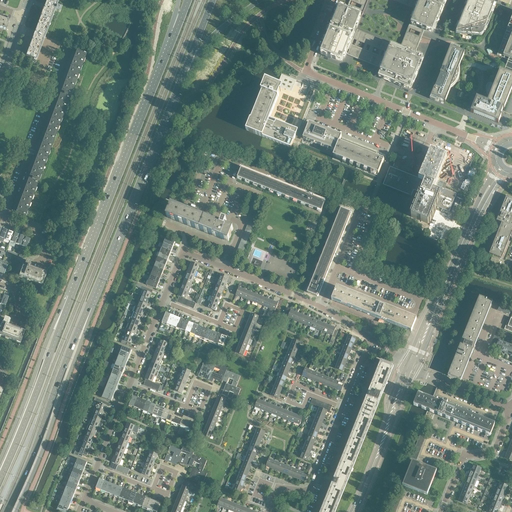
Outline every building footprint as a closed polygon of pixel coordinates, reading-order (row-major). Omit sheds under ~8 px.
[(35,60),(45,34),(53,10),(60,13),(61,8),(55,6),(57,0),(46,0),(44,7),(26,57),(35,60)] [(348,6),(350,7),(361,11),(363,9),(364,5),(365,0),(395,0),(417,9),(420,0),(350,0),(351,0),(349,4),(348,6)] [(420,0),(417,9),(410,28),(409,30),(408,34),(419,38),(421,39),(422,35),(423,33),(425,29),(432,32),(439,15),(444,0),(420,0)] [(494,4),(485,0),(468,0),(456,33),(457,33),(480,34),(481,34),(482,34),(482,33),(483,33),(483,32),(484,29),(494,4)] [(345,54),(354,31),(361,12),(361,11),(350,7),(348,6),(348,7),(347,10),(339,7),(333,23),(321,53),(342,61),(345,54)] [(357,27),(358,27),(360,22),(362,23),(365,16),(362,15),(357,27)] [(0,28),(3,29),(6,30),(10,18),(7,17),(6,20),(0,17),(0,28)] [(511,17),(497,55),(509,60),(510,59),(511,59),(511,17)] [(382,68),(391,45),(354,31),(345,54),(382,68)] [(421,39),(419,38),(408,34),(401,49),(391,45),(382,68),(379,76),(380,77),(381,77),(383,78),(386,79),(387,79),(402,85),(410,88),(412,83),(422,57),(414,54),(421,39)] [(464,53),(463,52),(450,47),(431,96),(443,102),(445,102),(445,100),(464,54),(464,53)] [(15,213),(25,216),(38,184),(35,183),(37,179),(39,180),(39,179),(54,140),(69,99),(67,99),(69,95),(71,95),(70,95),(85,55),(86,55),(76,51),(77,52),(62,92),(60,96),(30,176),(28,181),(29,181),(17,213),(16,212),(15,213)] [(511,59),(510,59),(509,60),(508,63),(506,68),(505,68),(501,71),(511,75),(511,59)] [(511,85),(511,75),(501,71),(495,85),(493,84),(492,84),(490,83),(488,84),(487,85),(486,87),(486,90),(486,92),(487,94),(488,96),(488,97),(490,99),(488,102),(476,97),(470,112),(498,123),(501,116),(500,115),(511,85)] [(316,91),(314,90),(315,89),(310,87),(306,96),(299,94),(303,84),(301,88),(294,85),(296,80),(281,74),(277,85),(265,81),(246,130),(291,148),(294,140),(298,130),(301,123),(303,123),(305,119),(316,91)] [(376,152),(345,140),(342,138),(341,141),(340,140),(341,136),(314,125),(309,123),(310,121),(305,119),(303,123),(301,123),(298,130),(294,140),(301,143),(302,144),(333,156),(332,160),(377,178),(378,174),(383,162),(384,160),(386,155),(379,152),(378,154),(376,153),(376,152)] [(456,194),(444,189),(446,186),(436,182),(441,170),(446,157),(430,150),(425,163),(418,179),(397,171),(390,168),(385,179),(383,186),(411,197),(413,191),(419,193),(420,195),(411,217),(428,224),(431,216),(435,206),(449,212),(456,194)] [(326,201),(240,167),(240,168),(241,169),(237,179),(321,213),(326,201)] [(489,254),(492,255),(501,259),(511,232),(511,198),(506,196),(496,221),(501,223),(489,254)] [(452,211),(458,213),(462,199),(457,197),(452,211)] [(221,224),(172,204),(167,217),(228,242),(233,231),(233,229),(225,226),(227,222),(223,220),(221,224)] [(318,297),(352,212),(351,211),(350,211),(350,212),(341,209),(323,253),(307,293),(317,297),(318,297)] [(10,242),(13,233),(8,231),(4,240),(10,242)] [(16,244),(19,235),(13,233),(10,242),(16,244)] [(21,246),(24,237),(19,235),(16,244),(21,246)] [(30,239),(24,237),(21,246),(26,248),(30,239)] [(165,239),(164,244),(173,247),(175,243),(165,239)] [(171,252),(173,247),(164,244),(162,248),(171,252)] [(169,257),(171,252),(162,248),(160,253),(169,257)] [(167,261),(169,257),(160,253),(158,257),(167,261)] [(165,266),(167,261),(158,257),(156,262),(165,266)] [(164,270),(165,266),(156,262),(154,267),(164,270)] [(199,265),(191,262),(189,268),(197,271),(199,265)] [(18,277),(42,286),(46,273),(29,267),(27,266),(26,267),(22,266),(18,277)] [(162,275),(164,270),(154,267),(152,271),(162,275)] [(194,277),(197,271),(189,268),(187,274),(194,277)] [(160,280),(162,275),(152,271),(151,276),(160,280)] [(192,282),(194,277),(187,274),(185,279),(192,282)] [(226,283),(229,277),(221,274),(219,280),(226,283)] [(158,284),(160,280),(151,276),(149,281),(158,284)] [(190,288),(192,282),(185,279),(182,285),(190,288)] [(224,288),(226,283),(219,280),(216,285),(224,288)] [(156,289),(158,284),(149,281),(147,285),(156,289),(157,289),(156,289)] [(192,288),(190,288),(182,285),(180,290),(188,293),(189,294),(192,288)] [(222,294),(224,288),(216,285),(214,291),(222,294)] [(244,290),(243,289),(240,288),(241,285),(239,285),(238,287),(239,288),(236,295),(241,298),(244,290)] [(142,290),(140,296),(149,299),(150,298),(151,294),(152,293),(151,293),(152,290),(141,286),(140,289),(142,290)] [(247,300),(250,292),(249,292),(245,290),(246,288),(244,287),(243,289),(244,290),(241,298),(247,300)] [(252,302),(256,294),(254,294),(251,292),(252,290),(250,289),(249,292),(250,292),(247,300),(252,302)] [(380,306),(337,289),(336,289),(332,300),(366,313),(387,321),(411,331),(416,320),(415,320),(397,313),(393,312),(392,311),(391,312),(390,311),(390,310),(388,309),(384,308),(380,306)] [(186,299),(188,293),(180,290),(178,296),(179,297),(179,296),(182,298),(185,299),(186,299)] [(220,300),(222,294),(214,291),(212,296),(220,300)] [(261,297),(260,296),(257,295),(258,292),(255,291),(254,294),(256,294),(252,302),(258,304),(261,297)] [(267,299),(266,298),(262,297),(263,294),(261,293),(260,296),(261,297),(258,304),(264,307),(267,299)] [(8,297),(2,295),(0,301),(0,304),(5,306),(8,297)] [(152,299),(150,298),(149,299),(140,296),(138,301),(147,305),(147,303),(149,300),(151,301),(152,299)] [(217,305),(220,300),(212,296),(210,302),(217,305)] [(269,309),(272,301),(271,300),(268,299),(269,297),(267,296),(266,298),(267,299),(264,307),(269,309)] [(448,376),(449,376),(460,381),(492,302),(479,297),(448,376)] [(272,298),(271,300),(272,301),(269,309),(275,311),(278,303),(273,301),(274,299),(272,298)] [(150,305),(147,303),(147,305),(138,301),(136,307),(145,310),(145,309),(147,306),(149,307),(150,305)] [(215,311),(217,305),(210,302),(208,301),(206,307),(215,311)] [(511,309),(500,305),(497,311),(504,313),(509,315),(509,313),(511,309)] [(148,310),(145,309),(145,310),(136,307),(133,312),(142,316),(143,315),(144,311),(147,312),(148,310)] [(293,320),(296,313),(295,312),(292,311),(293,308),(291,307),(289,310),(290,310),(289,313),(288,318),(293,320)] [(302,315),(301,314),(298,313),(297,313),(298,310),(296,310),(295,312),(296,313),(293,320),(299,322),(302,315)] [(142,316),(133,312),(131,318),(143,323),(143,321),(141,320),(142,317),(145,318),(146,316),(143,315),(142,316)] [(304,325),(307,317),(306,317),(303,315),(304,313),(302,312),(301,314),(302,315),(299,322),(304,325)] [(167,324),(170,315),(166,313),(162,323),(162,322),(167,324)] [(246,319),(249,320),(249,319),(256,322),(259,317),(251,314),(250,318),(247,317),(246,319)] [(313,319),(312,319),(308,317),(309,315),(307,314),(306,317),(307,317),(304,325),(310,327),(313,319)] [(171,326),(175,317),(170,315),(167,324),(171,326)] [(318,321),(317,321),(314,320),(315,317),(313,316),(312,319),(313,319),(310,327),(315,329),(318,321)] [(176,328),(180,319),(175,317),(171,326),(176,328)] [(143,323),(131,318),(129,323),(141,328),(141,327),(139,326),(140,322),(143,323)] [(324,324),(323,323),(319,322),(320,319),(318,318),(317,321),(318,321),(315,329),(321,331),(324,324)] [(181,330),(185,320),(180,319),(176,328),(181,330)] [(254,328),(256,322),(249,319),(249,320),(247,324),(245,323),(244,325),(246,326),(247,325),(254,328)] [(185,331),(189,322),(185,320),(181,330),(185,331)] [(327,333),(330,326),(328,325),(325,324),(326,321),(324,321),(323,323),(324,324),(321,331),(327,333)] [(190,333),(194,324),(189,322),(185,331),(185,334),(189,336),(190,333)] [(141,328),(129,323),(127,329),(136,333),(136,331),(138,328),(140,329),(141,328)] [(329,323),(328,325),(330,326),(327,333),(332,336),(335,337),(338,331),(335,330),(335,328),(330,326),(331,324),(329,323)] [(0,325),(0,336),(20,344),(24,333),(24,331),(7,325),(4,324),(4,325),(1,324),(0,325)] [(195,335),(199,326),(194,324),(190,333),(195,335)] [(252,333),(254,328),(247,325),(246,326),(245,330),(242,328),(241,331),(244,332),(245,330),(252,333)] [(200,337),(204,328),(199,326),(195,335),(200,337)] [(204,339),(208,330),(204,328),(200,337),(204,339)] [(139,332),(136,331),(136,333),(127,329),(124,335),(126,335),(134,338),(134,337),(135,333),(138,335),(139,332)] [(209,341),(213,332),(208,330),(204,339),(209,341)] [(250,339),(252,333),(245,330),(244,332),(243,335),(240,334),(239,336),(242,337),(242,336),(250,339)] [(214,343),(217,333),(213,332),(209,341),(214,343)] [(218,345),(222,335),(217,333),(214,343),(218,345)] [(137,338),(134,337),(134,338),(126,335),(124,341),(122,340),(121,343),(126,345),(128,342),(131,344),(132,344),(131,344),(133,339),(136,340),(137,338)] [(227,337),(222,335),(218,345),(223,346),(223,347),(227,337)] [(356,338),(348,335),(346,341),(354,344),(354,342),(355,339),(358,340),(359,338),(356,337),(356,338)] [(248,345),(250,339),(242,336),(242,337),(241,341),(238,340),(237,342),(240,343),(240,342),(248,345)] [(160,340),(158,346),(166,349),(168,343),(160,340)] [(293,340),(291,345),(298,348),(298,347),(300,343),(302,344),(303,342),(301,341),(300,343),(293,340)] [(502,351),(505,342),(499,340),(498,342),(497,344),(496,347),(495,348),(502,351)] [(357,344),(354,342),(354,344),(346,341),(344,346),(351,349),(352,348),(353,344),(356,346),(357,344)] [(245,350),(248,345),(240,342),(240,343),(238,346),(236,345),(235,347),(237,348),(238,347),(245,350)] [(508,353),(511,345),(505,342),(502,351),(508,353)] [(301,348),(298,347),(298,348),(291,345),(288,351),(296,354),(296,352),(298,349),(300,350),(301,348)] [(122,347),(121,351),(130,355),(132,350),(132,351),(132,350),(122,346),(122,347)] [(164,354),(166,349),(158,346),(156,351),(164,354)] [(355,349),(352,348),(351,349),(344,346),(342,352),(349,355),(350,354),(351,350),(354,351),(355,349)] [(243,356),(245,350),(238,347),(237,348),(236,352),(233,351),(232,353),(235,354),(236,353),(243,356)] [(128,360),(130,355),(121,351),(119,356),(128,360)] [(161,360),(164,354),(156,351),(154,357),(161,360)] [(299,354),(296,352),(296,354),(288,351),(286,356),(293,359),(294,358),(295,355),(298,356),(299,354)] [(352,355),(350,354),(349,355),(342,352),(339,357),(347,360),(347,359),(349,356),(351,357),(352,355)] [(126,364),(128,360),(119,356),(117,361),(126,364)] [(297,359),(294,358),(293,359),(286,356),(284,362),(291,365),(292,364),(293,360),(296,361),(297,359)] [(159,365),(161,360),(154,357),(151,362),(159,365)] [(350,360),(347,359),(347,360),(339,357),(337,363),(345,366),(345,365),(347,361),(349,362),(350,360)] [(124,369),(126,364),(117,361),(115,365),(124,369)] [(380,361),(320,511),(335,511),(393,366),(380,361)] [(160,366),(159,365),(151,362),(149,368),(158,371),(160,366)] [(209,381),(213,372),(215,368),(215,366),(204,362),(203,363),(203,364),(202,366),(206,367),(206,368),(208,368),(206,373),(204,372),(201,370),(198,376),(198,377),(199,376),(202,377),(202,376),(204,377),(204,378),(209,380),(209,381)] [(294,365),(292,364),(291,365),(284,362),(282,368),(289,371),(290,369),(291,366),(294,367),(294,365)] [(222,381),(227,371),(228,368),(216,363),(215,365),(215,366),(215,368),(218,369),(219,369),(220,370),(218,374),(213,372),(209,381),(212,382),(214,378),(216,379),(216,380),(222,382),(221,382),(222,383),(222,381)] [(348,366),(345,365),(345,366),(337,363),(335,369),(343,372),(344,367),(347,368),(348,366)] [(123,373),(124,369),(115,365),(113,370),(123,373)] [(156,377),(158,371),(149,368),(147,374),(155,377),(156,377)] [(189,377),(191,371),(183,368),(181,374),(189,377)] [(292,370),(290,369),(289,371),(282,368),(279,373),(287,376),(287,375),(289,371),(291,372),(292,370)] [(308,378),(311,371),(305,368),(302,376),(308,378)] [(121,378),(123,373),(113,370),(111,375),(121,378)] [(226,381),(227,382),(227,384),(236,387),(241,376),(227,371),(222,381),(225,382),(226,381)] [(313,380),(316,373),(311,371),(308,378),(313,380)] [(290,376),(287,375),(287,376),(279,373),(277,379),(285,382),(285,380),(286,377),(289,378),(290,376)] [(319,383),(322,375),(316,373),(313,380),(319,383)] [(152,382),(155,377),(147,374),(145,379),(146,380),(149,381),(151,382),(152,382)] [(186,383),(189,377),(181,374),(179,380),(186,383)] [(119,383),(121,378),(111,375),(109,379),(119,383)] [(324,385),(327,377),(322,375),(319,383),(324,385)] [(330,387),(333,380),(327,377),(324,385),(330,387)] [(117,387),(119,383),(109,379),(108,379),(107,383),(117,387)] [(288,381),(285,380),(285,382),(277,379),(275,384),(282,387),(283,386),(284,383),(287,384),(288,381)] [(184,388),(186,383),(179,380),(177,385),(184,388)] [(335,389),(338,382),(333,380),(330,387),(335,389)] [(344,384),(338,382),(335,389),(341,392),(344,384)] [(115,392),(117,387),(107,383),(105,388),(106,388),(115,392)] [(236,387),(227,384),(226,383),(226,384),(224,389),(234,393),(233,395),(232,399),(233,400),(234,400),(236,401),(241,389),(236,387)] [(286,387),(283,386),(282,387),(275,384),(273,390),(280,393),(281,392),(282,388),(285,389),(286,387)] [(182,394),(184,388),(177,385),(174,391),(182,394)] [(113,397),(115,392),(106,388),(104,393),(113,397)] [(283,393),(281,392),(280,393),(273,390),(270,396),(278,399),(280,394),(283,395),(283,393)] [(111,401),(113,397),(104,393),(102,398),(102,397),(102,398),(112,402),(112,401),(111,401)] [(426,409),(434,413),(486,433),(486,434),(486,433),(490,435),(494,426),(490,424),(489,424),(450,408),(450,407),(447,405),(447,403),(444,401),(443,404),(442,405),(438,403),(434,402),(430,400),(417,395),(414,405),(418,406),(422,408),(426,409)] [(134,407),(138,398),(133,396),(129,406),(129,405),(134,407)] [(263,402),(262,401),(259,400),(260,397),(258,396),(257,399),(258,399),(255,407),(260,409),(263,402)] [(213,403),(215,403),(216,402),(223,405),(226,400),(218,397),(216,401),(214,400),(213,403)] [(97,402),(95,408),(104,411),(105,410),(107,406),(109,407),(110,404),(97,398),(95,401),(97,402)] [(139,409),(142,400),(138,398),(134,407),(139,409)] [(266,411),(269,404),(268,403),(264,402),(265,399),(263,399),(262,401),(263,402),(260,409),(266,411)] [(143,411),(147,402),(142,400),(139,409),(143,411)] [(271,414),(274,406),(273,406),(270,404),(271,402),(269,401),(268,403),(269,404),(266,411),(271,414)] [(148,414),(148,413),(152,404),(147,402),(143,411),(143,412),(148,414)] [(221,411),(223,405),(216,402),(215,403),(214,407),(211,406),(210,408),(213,409),(214,408),(221,411)] [(277,416),(280,408),(279,408),(275,406),(276,404),(274,403),(273,406),(274,406),(271,414),(277,416)] [(152,415),(156,405),(152,404),(148,413),(152,415)] [(157,416),(161,407),(156,405),(152,415),(157,416)] [(283,418),(286,411),(284,410),(281,409),(282,406),(280,405),(279,408),(280,408),(277,416),(283,418)] [(162,418),(165,409),(161,407),(157,416),(162,418)] [(288,420),(291,413),(290,412),(286,411),(287,408),(285,407),(284,410),(286,411),(283,418),(288,420)] [(327,410),(324,409),(321,408),(319,407),(317,413),(325,416),(325,415),(327,412),(329,413),(330,411),(327,410)] [(107,411),(105,410),(104,411),(95,408),(93,413),(102,417),(103,416),(104,412),(107,413),(107,411)] [(219,416),(221,411),(214,408),(213,409),(212,413),(209,412),(208,414),(211,415),(211,414),(219,416)] [(167,420),(170,411),(165,409),(162,418),(167,420)] [(294,423),(297,415),(295,415),(292,413),(293,411),(291,410),(290,412),(291,413),(288,420),(294,423)] [(171,422),(175,413),(170,411),(167,420),(171,422)] [(297,412),(295,415),(297,415),(294,423),(299,425),(302,417),(298,415),(299,413),(297,412)] [(105,417),(103,416),(102,417),(93,413),(91,419),(100,423),(100,421),(102,418),(104,419),(105,417)] [(176,424),(180,415),(175,413),(171,422),(176,424)] [(328,416),(325,415),(325,416),(317,413),(315,419),(323,422),(323,421),(324,417),(327,418),(328,416)] [(217,422),(219,416),(211,414),(211,415),(210,418),(207,417),(206,419),(209,420),(209,419),(217,422)] [(181,426),(184,417),(180,415),(176,424),(181,426)] [(185,429),(189,418),(184,417),(181,426),(180,427),(185,429)] [(193,420),(189,418),(185,429),(189,431),(194,420),(193,420)] [(98,428),(98,427),(99,425),(102,426),(103,422),(100,421),(100,423),(91,419),(89,424),(98,428)] [(214,428),(217,422),(209,419),(209,420),(207,424),(205,423),(204,425),(206,426),(207,425),(214,428)] [(326,422),(323,421),(323,422),(315,419),(313,424),(320,427),(321,426),(322,423),(325,424),(326,422)] [(127,423),(125,428),(133,432),(137,433),(138,431),(133,430),(135,426),(127,423)] [(101,428),(98,427),(98,428),(89,424),(86,430),(95,434),(96,433),(97,429),(100,430),(101,428)] [(323,427),(321,426),(320,427),(313,424),(310,430),(318,433),(319,432),(320,428),(323,429),(323,427)] [(212,433),(214,428),(207,425),(206,426),(205,429),(202,428),(202,430),(204,431),(205,430),(212,433)] [(131,435),(133,432),(125,428),(123,434),(130,437),(135,439),(136,437),(131,435)] [(257,428),(255,434),(263,437),(263,436),(264,432),(267,433),(268,431),(265,430),(265,431),(257,428)] [(98,436),(98,435),(99,434),(96,433),(95,434),(86,430),(86,431),(88,432),(86,436),(93,439),(94,438),(95,435),(98,436)] [(210,439),(212,433),(205,430),(204,431),(203,435),(200,434),(199,436),(202,437),(202,436),(210,439)] [(321,433),(319,432),(318,433),(310,430),(308,435),(316,439),(316,437),(317,435),(318,434),(320,435),(321,433)] [(128,443),(130,437),(123,434),(121,440),(128,443)] [(266,437),(263,436),(263,437),(255,434),(253,440),(260,443),(261,441),(262,438),(265,439),(266,437)] [(319,438),(316,437),(316,439),(308,435),(306,441),(314,444),(314,443),(315,439),(318,440),(319,438)] [(96,439),(94,438),(93,439),(86,436),(84,436),(83,437),(82,439),(82,441),(91,445),(92,444),(93,440),(96,441),(96,439)] [(126,448),(128,443),(121,440),(118,445),(126,448)] [(263,442),(261,441),(260,443),(253,440),(251,445),(258,448),(259,447),(260,443),(263,445),(263,442)] [(94,445),(92,444),(91,445),(82,441),(80,447),(81,447),(89,451),(89,449),(91,446),(93,447),(94,445)] [(317,444),(314,443),(314,444),(306,441),(304,447),(311,450),(312,449),(313,445),(316,446),(317,444)] [(124,454),(126,448),(118,445),(116,451),(124,454)] [(261,448),(259,447),(258,448),(251,445),(248,451),(256,454),(256,453),(258,449),(260,450),(261,448)] [(177,462),(179,456),(181,452),(182,451),(181,450),(170,446),(170,448),(169,447),(169,448),(169,449),(169,450),(174,452),(172,457),(170,456),(167,455),(165,460),(165,461),(165,460),(168,461),(171,462),(170,462),(176,465),(177,462)] [(92,450),(89,449),(89,451),(81,447),(79,453),(77,452),(76,455),(82,458),(83,455),(87,456),(88,451),(91,452),(92,450)] [(314,450),(312,449),(311,450),(304,447),(302,452),(309,455),(310,454),(311,451),(314,452),(314,450)] [(188,467),(189,465),(193,455),(194,452),(183,448),(182,450),(181,449),(181,450),(182,451),(181,452),(185,453),(185,454),(185,453),(186,454),(185,459),(182,458),(179,456),(177,462),(180,463),(180,462),(183,463),(182,464),(188,466),(188,467)] [(122,459),(124,454),(116,451),(114,456),(122,459)] [(158,454),(150,451),(148,457),(155,460),(158,454)] [(259,454),(256,453),(256,454),(248,451),(246,456),(254,459),(254,458),(256,455),(258,456),(259,454)] [(312,455),(310,454),(309,455),(302,452),(299,458),(307,461),(309,456),(311,457),(312,455)] [(207,460),(193,455),(189,465),(192,466),(191,467),(192,468),(194,468),(196,463),(201,465),(200,467),(199,467),(198,470),(202,472),(207,460)] [(119,465),(122,459),(114,456),(112,462),(115,464),(118,465),(119,465)] [(257,459),(254,458),(254,459),(246,456),(244,462),(251,465),(252,464),(253,460),(256,461),(257,459)] [(153,466),(155,460),(148,457),(146,463),(153,466)] [(78,459),(76,463),(85,467),(87,463),(77,459),(78,459)] [(271,469),(274,461),(269,459),(266,466),(271,469)] [(277,471),(280,463),(274,461),(271,469),(277,471)] [(427,495),(437,471),(412,461),(402,486),(427,495)] [(254,465),(252,464),(251,465),(244,462),(242,468),(249,470),(250,469),(251,466),(254,467),(255,465),(254,465)] [(83,472),(85,467),(76,463),(74,468),(83,472)] [(151,471),(153,466),(146,463),(144,468),(151,471)] [(283,473),(286,466),(280,463),(277,471),(283,473)] [(473,465),(470,471),(479,475),(481,468),(473,465)] [(288,475),(291,468),(286,466),(283,473),(288,475)] [(81,477),(83,472),(74,468),(72,473),(81,477)] [(149,477),(151,471),(144,468),(141,474),(149,477)] [(198,470),(194,468),(192,468),(193,468),(190,473),(191,474),(190,476),(189,476),(188,479),(194,481),(195,478),(196,476),(200,477),(200,479),(199,479),(200,479),(198,483),(200,484),(199,484),(200,485),(201,484),(202,485),(207,473),(202,472),(198,470)] [(252,470),(250,469),(249,470),(242,468),(240,473),(247,476),(247,475),(249,472),(251,473),(252,470)] [(294,477),(297,470),(291,468),(288,475),(294,477)] [(299,480),(302,472),(297,470),(294,477),(299,480)] [(476,481),(479,475),(470,471),(468,477),(476,481)] [(308,475),(302,472),(299,480),(305,482),(308,475)] [(80,481),(81,477),(72,473),(70,477),(80,481)] [(250,476),(247,475),(247,476),(240,473),(237,479),(245,482),(245,481),(247,477),(249,478),(250,476)] [(78,486),(80,481),(70,477),(68,482),(78,486)] [(474,487),(476,481),(468,477),(465,483),(474,487)] [(101,490),(105,481),(100,479),(96,488),(96,489),(96,488),(101,490)] [(248,482),(245,481),(245,482),(237,479),(235,484),(243,487),(243,486),(244,483),(247,484),(248,482)] [(105,492),(109,483),(105,481),(101,490),(105,492)] [(179,487),(181,488),(182,487),(190,490),(191,487),(192,488),(193,485),(184,481),(182,486),(180,485),(179,487)] [(76,490),(78,486),(68,482),(67,487),(76,490)] [(110,494),(114,485),(109,483),(105,492),(110,494)] [(472,492),(474,487),(465,483),(463,489),(472,492)] [(500,483),(497,489),(506,492),(508,486),(500,483)] [(246,487),(243,486),(243,487),(235,484),(233,490),(240,493),(242,488),(245,489),(246,487)] [(115,496),(118,486),(114,485),(110,494),(115,496)] [(119,498),(123,488),(118,486),(115,496),(119,498)] [(74,495),(76,490),(67,487),(65,491),(74,495)] [(187,495),(190,490),(182,487),(181,488),(180,491),(178,490),(177,493),(179,494),(180,492),(187,495)] [(124,499),(128,490),(123,488),(119,498),(124,499)] [(469,498),(472,492),(463,489),(461,495),(469,498)] [(503,498),(506,492),(497,489),(495,495),(503,498)] [(129,501),(132,492),(128,490),(124,499),(129,501)] [(72,500),(74,495),(65,491),(63,496),(72,500)] [(133,503),(137,494),(132,492),(129,501),(128,502),(133,504),(133,503)] [(185,501),(187,495),(180,492),(179,494),(178,497),(175,496),(174,498),(177,499),(178,498),(185,501)] [(138,505),(142,496),(137,494),(133,503),(138,505)] [(503,498),(495,495),(492,494),(490,500),(492,501),(501,504),(503,498)] [(467,505),(469,498),(461,495),(458,501),(467,505)] [(70,504),(72,500),(63,496),(61,501),(70,504)] [(143,507),(146,498),(142,496),(138,505),(143,507)] [(147,509),(151,499),(146,498),(143,507),(147,509)] [(183,507),(185,501),(178,498),(177,499),(176,503),(173,502),(172,504),(175,505),(175,504),(183,507)] [(223,508),(226,500),(220,498),(217,506),(223,508)] [(152,511),(156,501),(151,499),(147,509),(152,511)] [(70,504),(61,501),(60,500),(58,505),(59,505),(68,509),(70,504)] [(229,510),(232,503),(226,500),(223,508),(229,510)] [(160,503),(156,501),(152,511),(155,511),(157,511),(161,503),(160,503)] [(499,510),(501,504),(492,501),(490,507),(499,510)] [(233,511),(234,511),(237,505),(232,503),(229,510),(233,511)]
